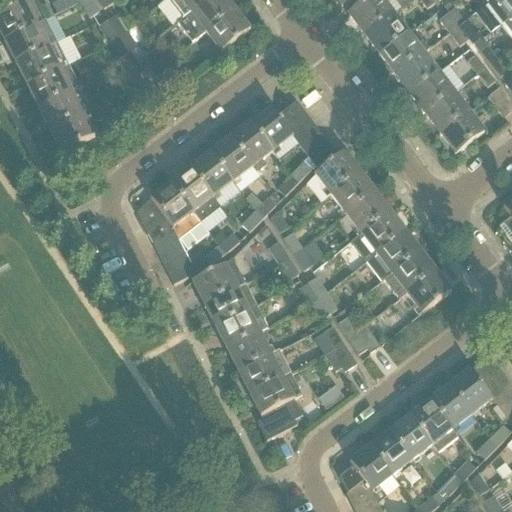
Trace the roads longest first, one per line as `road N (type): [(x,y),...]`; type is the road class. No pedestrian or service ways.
road 1 (residential): [(175,339),(109,200),(117,183),(308,39)]
road 2 (residential): [(326,511),(307,465),(315,448),(511,301)]
road 3 (residential): [(441,211),(308,39)]
